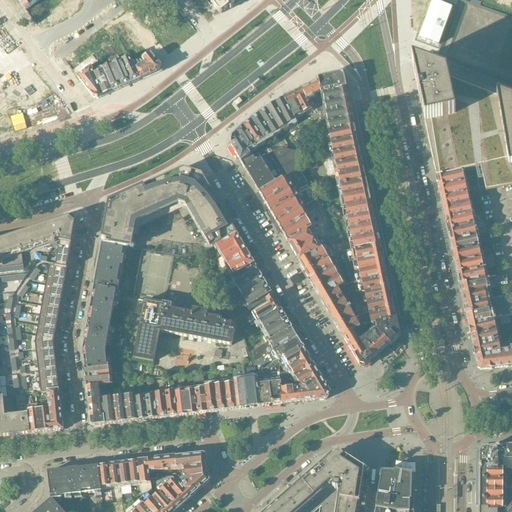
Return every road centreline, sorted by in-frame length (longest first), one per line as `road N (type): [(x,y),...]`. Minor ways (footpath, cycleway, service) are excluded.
road 1 (tertiary): [(459,373),(378,0)]
road 2 (tertiary): [(320,22),(349,52),(363,83),(425,369)]
road 3 (residential): [(351,407),(191,126)]
road 4 (residential): [(83,451),(70,348),(96,187)]
road 5 (residential): [(231,482),(209,437),(83,451)]
road 6 (secondary): [(191,126),(320,22)]
road 7 (residential): [(351,407),(303,422),(231,482)]
road 8 (residential): [(242,511),(319,445),(338,440)]
